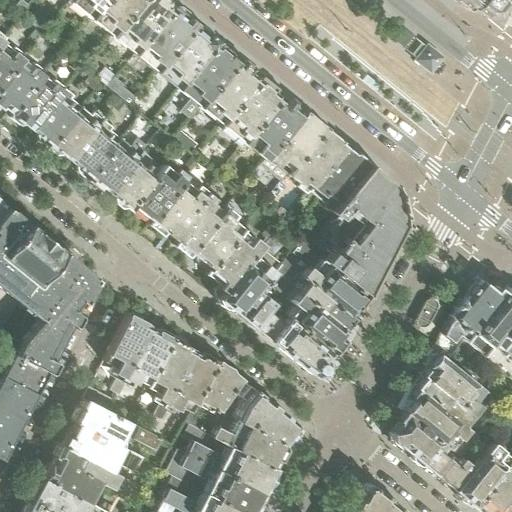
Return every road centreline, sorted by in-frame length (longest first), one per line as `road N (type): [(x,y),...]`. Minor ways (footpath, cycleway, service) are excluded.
road 1 (tertiary): [(230,0),(463,189)]
road 2 (residential): [(126,259),(339,432)]
road 3 (residential): [(0,502),(126,259)]
road 4 (residential): [(339,432),(463,189)]
road 5 (residential): [(0,157),(126,259)]
road 6 (tertiary): [(511,99),(393,0)]
road 7 (residential): [(339,432),(436,511)]
